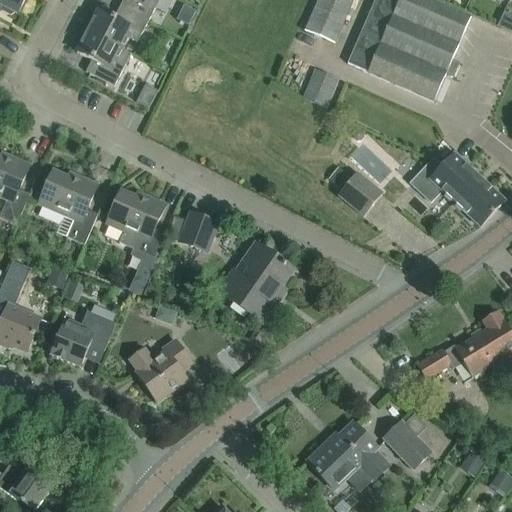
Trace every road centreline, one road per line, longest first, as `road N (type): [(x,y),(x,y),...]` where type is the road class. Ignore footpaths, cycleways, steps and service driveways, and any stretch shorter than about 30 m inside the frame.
road 1 (residential): [(421,290),(58,115),(35,76),(72,0)]
road 2 (tertiary): [(210,435),(421,290)]
road 3 (residential): [(168,473),(116,430),(64,402),(0,402)]
